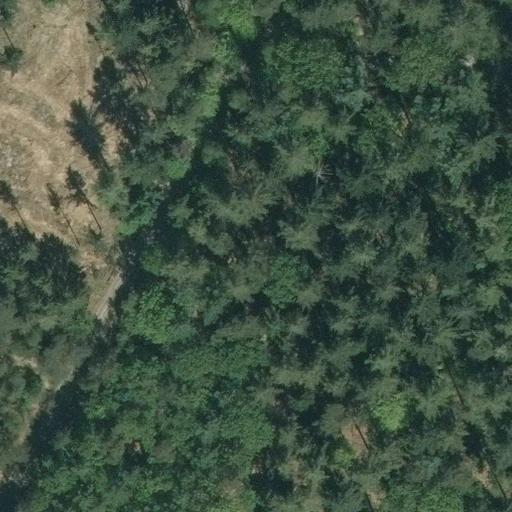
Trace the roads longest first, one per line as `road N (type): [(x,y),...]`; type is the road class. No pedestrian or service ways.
road 1 (track): [(281,0),(71,389)]
road 2 (track): [(250,58),(511,57)]
road 3 (track): [(71,389),(7,511)]
